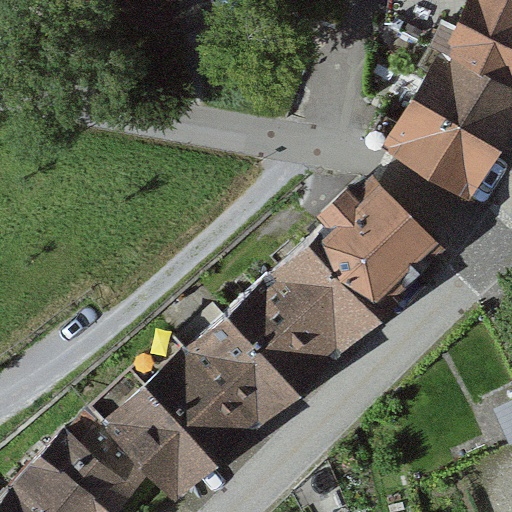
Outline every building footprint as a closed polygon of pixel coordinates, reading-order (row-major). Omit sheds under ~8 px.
[(511,0),(389,0),(387,20),(433,47),(509,86),(511,78),(511,0)] [(446,126),(490,151),(511,112),(511,87),(509,86),(433,47),(422,63),(434,70),(429,76),(464,96),(446,126)] [(386,144),(466,191),(490,151),(446,126),(464,96),(429,76),(399,122),(383,113),(372,132),(388,141),(386,144)] [(369,305),(437,244),(373,178),(364,186),(355,194),(349,187),(321,212),(327,219),(308,237),(368,304),(369,305)] [(368,304),(308,237),(268,272),(329,341),(368,304)] [(329,341),(268,272),(227,308),(289,379),(329,341)] [(289,379),(227,308),(186,344),(248,412),(250,414),(289,379)] [(248,412),(186,344),(175,332),(135,370),(210,449),(248,412)] [(210,449),(135,370),(95,408),(101,415),(145,462),(167,485),(202,453),(204,455),(210,449)] [(102,511),(145,462),(101,415),(89,429),(78,418),(69,429),(66,427),(28,467),(77,511),(102,511)] [(77,511),(28,467),(26,470),(24,468),(0,495),(0,501),(11,511),(77,511)] [(11,511),(0,501),(0,511),(11,511)]
